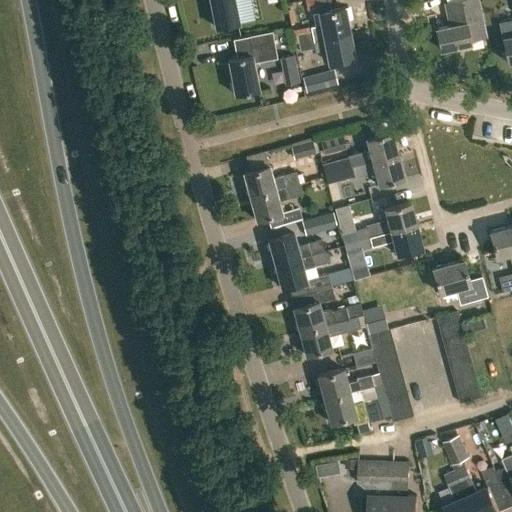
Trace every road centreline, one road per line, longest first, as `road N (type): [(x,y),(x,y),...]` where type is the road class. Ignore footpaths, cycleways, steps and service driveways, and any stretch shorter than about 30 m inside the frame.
road 1 (residential): [(303,511),(234,310),(151,0)]
road 2 (trunk): [(157,511),(86,307),(27,0)]
road 3 (trunk): [(125,511),(0,233)]
road 4 (residential): [(511,113),(411,88),(397,59),(390,0)]
road 5 (trunk): [(0,406),(69,511)]
